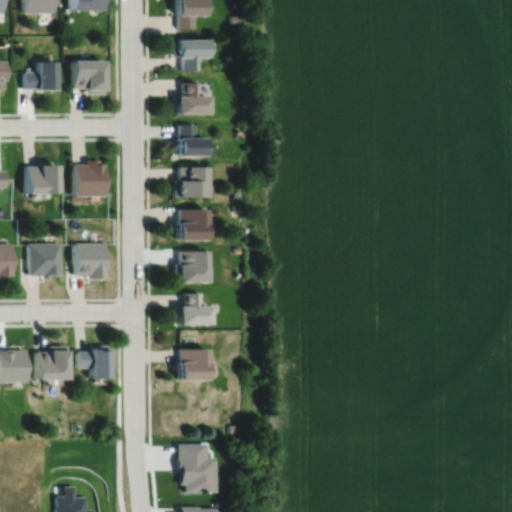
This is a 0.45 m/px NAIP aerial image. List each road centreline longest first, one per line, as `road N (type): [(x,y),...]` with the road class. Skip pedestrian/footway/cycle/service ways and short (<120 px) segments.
road 1 (residential): [(140,511),(131,0)]
road 2 (residential): [(133,309),(0,311)]
road 3 (residential): [(0,125),(132,124)]
